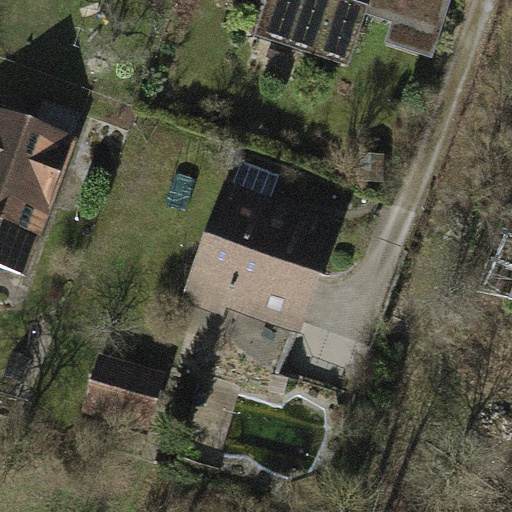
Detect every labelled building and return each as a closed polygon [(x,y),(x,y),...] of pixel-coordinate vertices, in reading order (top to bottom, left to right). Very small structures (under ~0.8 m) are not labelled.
[(272,0),(256,49),(350,80),(376,0),(272,0)] [(0,126),(0,280),(32,293),(94,128),(48,111),(37,140),(0,126)] [(230,195),(183,318),(240,340),(245,329),(300,350),(344,239),(230,195)] [(50,367),(26,359),(12,398),(36,406),(50,367)] [(99,372),(80,427),(147,450),(166,395),(99,372)]
